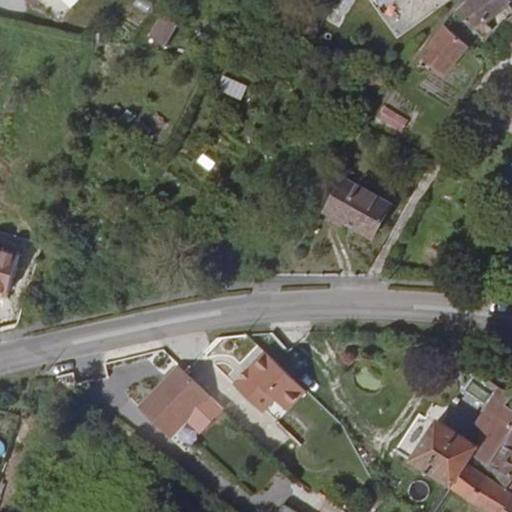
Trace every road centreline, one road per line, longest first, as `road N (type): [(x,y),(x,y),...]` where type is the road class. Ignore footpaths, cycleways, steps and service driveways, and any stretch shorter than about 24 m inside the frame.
road 1 (tertiary): [(511,320),(373,302),(256,309),(0,361)]
road 2 (unknown): [(373,302),(398,225),(506,63)]
